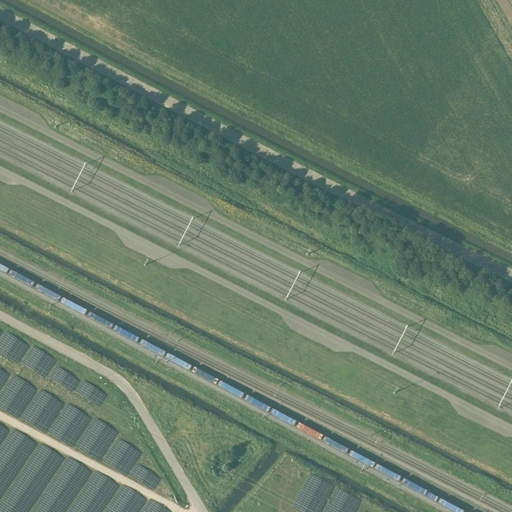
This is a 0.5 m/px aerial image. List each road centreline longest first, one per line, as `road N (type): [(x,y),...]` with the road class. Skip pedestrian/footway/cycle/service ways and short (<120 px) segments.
road 1 (unclassified): [(511,276),(0,14)]
road 2 (unclassified): [(201,511),(124,386),(0,315)]
